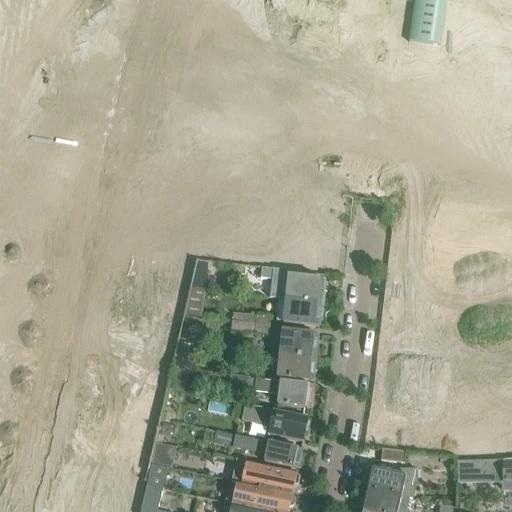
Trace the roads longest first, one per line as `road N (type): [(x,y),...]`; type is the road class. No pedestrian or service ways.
road 1 (residential): [(325,511),(344,430),(367,229)]
road 2 (residential): [(378,90),(367,229)]
